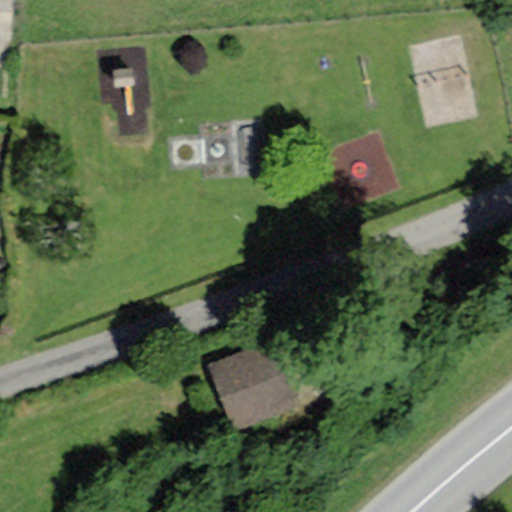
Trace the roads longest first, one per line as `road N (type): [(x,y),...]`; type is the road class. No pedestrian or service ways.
road 1 (residential): [(0,382),(511,201)]
road 2 (primary): [(511,426),(415,511)]
